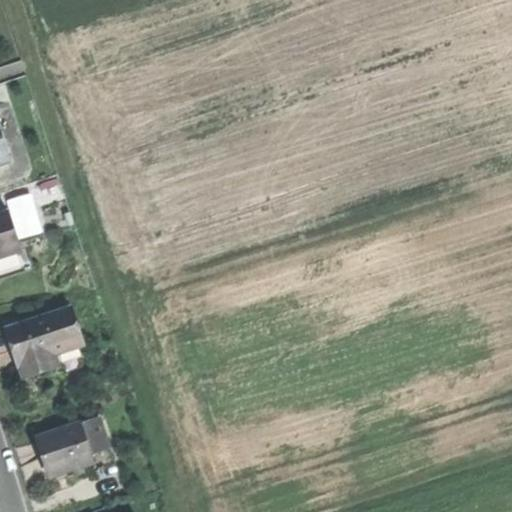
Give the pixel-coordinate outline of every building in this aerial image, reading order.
[(0,125),(0,170),(13,166),(0,125)] [(0,221),(0,263),(26,255),(15,217),(3,221),(0,221)] [(26,255),(0,263),(0,286),(32,276),(26,255)] [(75,312),(14,333),(19,349),(25,367),(28,366),(33,379),(66,369),(61,355),(86,347),(75,312)] [(103,424),(83,431),(91,459),(112,452),(103,424)] [(81,429),(41,442),(48,464),(53,480),(94,466),(91,459),(83,431),(81,429)]
